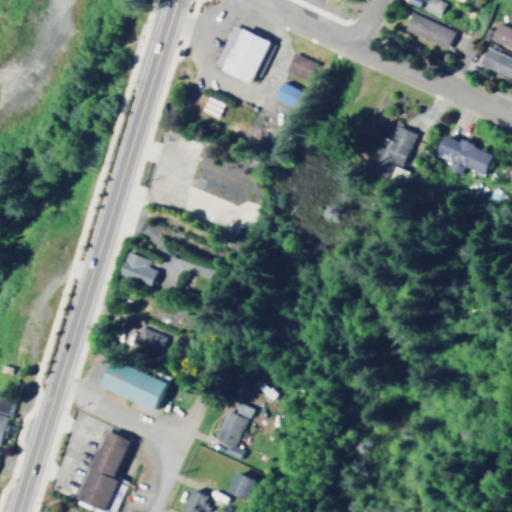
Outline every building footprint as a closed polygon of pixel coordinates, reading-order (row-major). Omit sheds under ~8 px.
[(438,16),(443,1),(440,0),(424,0),(421,10),(438,16)] [(451,30),(409,12),(402,29),(444,47),(451,30)] [(248,81),(267,40),(230,23),(211,64),(248,81)] [(487,41),(511,49),(511,30),(493,24),(487,41)] [(477,64),(511,79),(511,58),(484,47),(477,64)] [(315,63),(290,52),(282,68),(307,80),(315,63)] [(272,98),(297,106),(302,90),(277,82),(272,98)] [(381,135),(366,167),(387,177),(394,162),(399,164),(413,132),(393,124),(387,137),(381,135)] [(489,151),(456,140),(457,139),(440,134),(434,152),(448,157),(444,169),(459,174),(461,166),(481,173),(489,151)] [(179,155),(191,159),(196,142),(184,138),(179,155)] [(145,258),(125,250),(116,274),(147,286),(154,269),(142,264),(145,258)] [(163,335),(136,324),(129,342),(155,353),(163,335)] [(99,386),(152,409),(164,381),(111,358),(99,386)] [(9,398),(0,397),(0,411),(7,413),(9,398)] [(250,408),(238,402),(233,411),(246,417),(250,408)] [(212,438),(223,442),(220,452),(236,458),(240,448),(232,445),(243,417),(223,409),(212,438)] [(107,425),(133,437),(116,473),(126,478),(111,509),(75,492),(107,425)] [(244,499),(253,479),(233,471),(224,491),(244,499)] [(203,511),(208,495),(187,489),(180,511),(203,511)]
